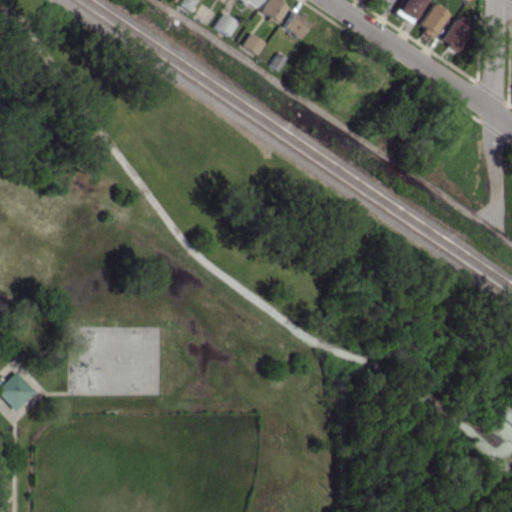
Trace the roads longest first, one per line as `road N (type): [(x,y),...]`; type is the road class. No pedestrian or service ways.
road 1 (residential): [(495,0),(498,196),(489,224)]
road 2 (residential): [(330,0),(511,122)]
